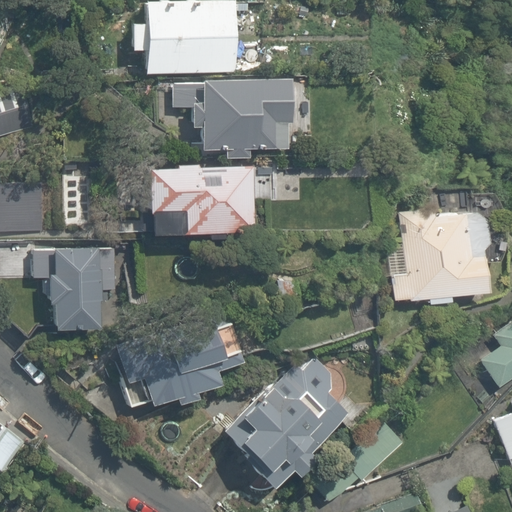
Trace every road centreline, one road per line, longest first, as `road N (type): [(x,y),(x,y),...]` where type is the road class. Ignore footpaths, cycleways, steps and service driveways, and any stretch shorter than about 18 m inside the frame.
road 1 (tertiary): [(342,511),(511,340)]
road 2 (residential): [(0,393),(176,511)]
